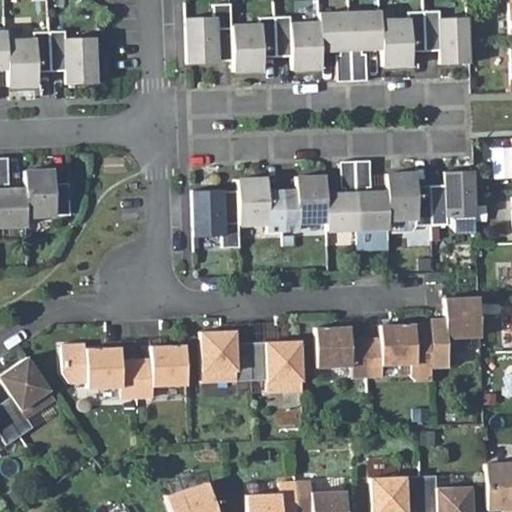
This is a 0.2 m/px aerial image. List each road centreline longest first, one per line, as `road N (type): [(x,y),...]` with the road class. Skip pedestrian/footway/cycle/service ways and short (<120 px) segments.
road 1 (residential): [(459,116),(152,129)]
road 2 (residential): [(158,310),(423,301)]
road 3 (residential): [(152,129),(158,310)]
road 4 (residential): [(0,341),(47,310),(158,310)]
road 5 (residential): [(152,129),(0,132)]
road 6 (residential): [(152,129),(153,0)]
